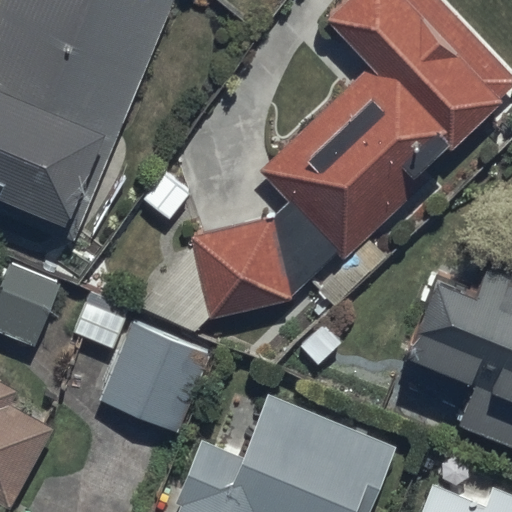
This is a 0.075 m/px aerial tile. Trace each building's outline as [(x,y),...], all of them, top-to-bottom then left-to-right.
[(172,0),(0,0),(0,204),(42,223),(78,237),(176,1),(172,0)] [(209,319),(289,301),(341,258),(423,180),(420,176),(511,89),(511,78),(438,0),(349,0),(329,20),(370,64),(258,169),(287,200),(270,217),(190,236),(193,247),(136,306),(169,336),(178,325),(191,334),(209,319)] [(476,296),(436,279),(405,353),(474,385),(457,423),(511,448),(511,233),(503,230),(476,296)] [(8,262),(0,282),(0,331),(37,346),(62,283),(8,262)] [(169,336),(133,320),(99,398),(177,432),(211,354),(169,336)] [(0,502),(9,508),(53,428),(10,404),(18,388),(0,378),(0,502)] [(244,457),(200,438),(169,511),(356,511),(358,510),(363,511),(370,511),(398,447),(271,394),(244,457)] [(481,499),(433,481),(421,511),(511,511),(511,494),(486,485),(481,499)]
